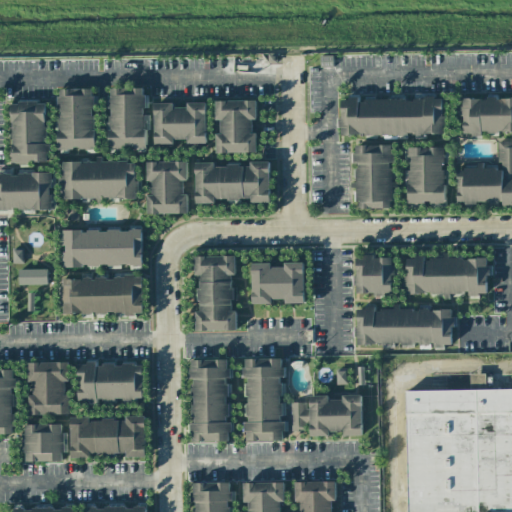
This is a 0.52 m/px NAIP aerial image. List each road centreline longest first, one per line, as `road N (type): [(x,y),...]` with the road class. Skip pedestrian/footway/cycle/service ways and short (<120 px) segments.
road 1 (residential): [(511,225),(201,231),(184,240)]
road 2 (residential): [(184,240),(164,273),(170,511)]
